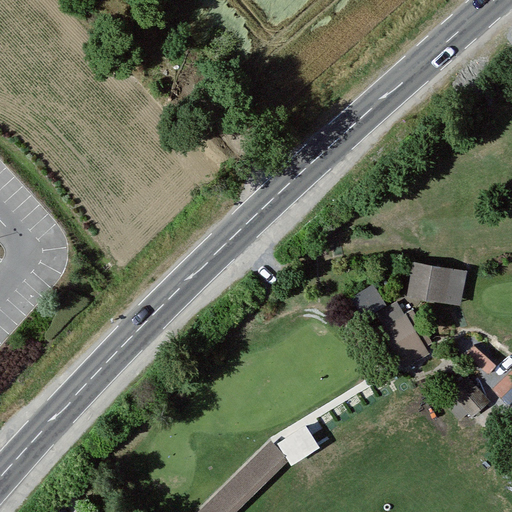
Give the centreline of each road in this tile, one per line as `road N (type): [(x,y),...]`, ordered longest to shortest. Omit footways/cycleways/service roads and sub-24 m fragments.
road 1 (primary): [(0,478),(173,295),(497,0)]
road 2 (track): [(272,201),(108,0)]
